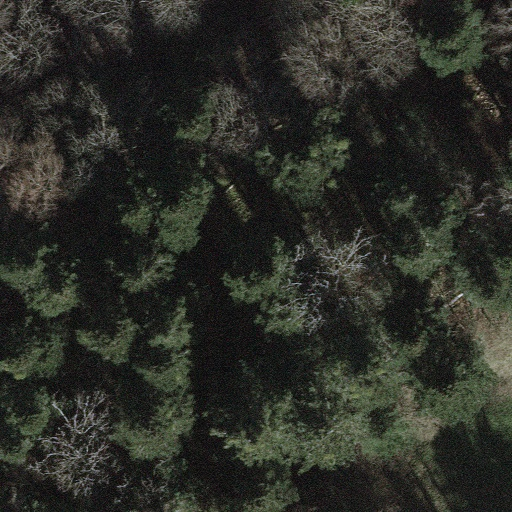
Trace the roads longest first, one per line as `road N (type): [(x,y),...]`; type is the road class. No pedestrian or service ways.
road 1 (track): [(307,511),(337,427),(456,267)]
road 2 (track): [(0,92),(142,0)]
